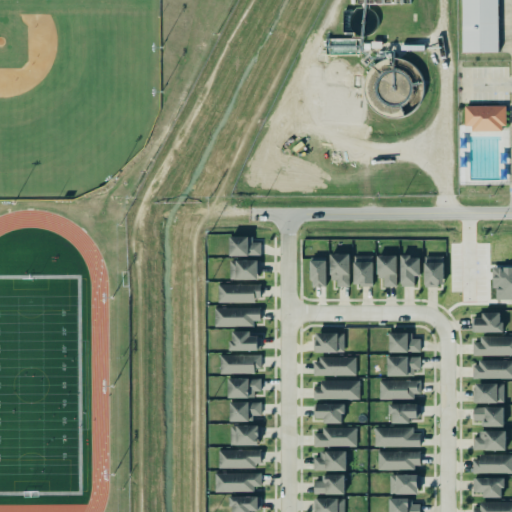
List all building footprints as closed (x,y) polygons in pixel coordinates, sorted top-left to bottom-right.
[(499,52),(498,0),(462,0),(463,53),(499,52)] [(464,106),(464,126),(471,126),(471,131),(501,131),(501,126),(505,126),(505,106),(464,106)] [(228,234),(228,254),(259,254),(259,241),(251,241),(251,235),(247,235),(247,234),(228,234)] [(328,251),(328,272),(329,272),(329,278),(335,278),(335,285),(347,285),(347,272),(348,272),(348,251),(328,251)] [(399,253),(399,282),(400,282),(400,285),(413,285),(413,281),(413,273),(415,273),(415,276),(418,276),(418,273),(419,273),(419,256),(409,256),(409,253),(399,253)] [(372,255),(353,255),(354,285),(373,285),(372,255)] [(377,278),(383,278),(383,286),(396,286),(396,255),(377,255),(377,278)] [(423,255),(423,260),(423,283),(423,286),(436,286),(436,282),(442,282),(442,255),(423,255)] [(229,260),(229,277),(256,277),(256,271),(259,271),(259,259),(256,259),(256,258),(235,258),(235,260),(229,260)] [(311,258),(310,286),(325,286),(326,259),(311,258)] [(499,288),(496,288),(495,268),(511,267),(511,300),(499,300),(499,288)] [(260,284),(218,284),(218,301),(260,302),(260,284)] [(253,326),(253,320),(260,320),(260,308),(214,307),(214,326),(253,326)] [(501,314),(475,313),(474,331),(501,332),(501,314)] [(250,330),(230,330),(230,350),(260,350),(260,336),(250,336),(250,330)] [(418,350),(388,350),(388,331),(406,331),(407,332),(410,332),(410,337),(419,337),(418,350)] [(343,332),(316,333),(316,352),(344,352),(343,332)] [(471,354),(511,354),(511,335),(479,335),(479,341),(472,341),(471,354)] [(219,373),(260,373),(261,355),(220,354),(219,373)] [(386,374),(385,354),(407,354),(407,355),(419,355),(418,368),(413,367),(412,375),(386,374)] [(312,361),(312,374),(355,374),(355,356),(318,356),(318,361),(312,361)] [(511,360),(472,360),(472,378),(511,378),(511,360)] [(226,376),(247,376),(247,377),(259,377),(259,389),(253,389),(253,396),(226,396),(226,376)] [(378,379),(378,398),(388,398),(388,397),(411,397),(412,396),(413,392),(419,392),(419,378),(410,378),(378,379)] [(319,379),(358,379),(358,398),(312,398),(312,385),(319,385),(319,379)] [(503,383),(475,383),(475,402),(503,402),(503,383)] [(229,421),(252,421),(252,415),(260,416),(261,402),(230,402),(229,421)] [(315,402),(343,402),(343,412),(340,412),(340,421),(321,421),(321,416),(315,416),(312,416),(312,403),(315,403),(315,402)] [(410,423),(410,417),(420,417),(419,403),(390,403),(390,423),(410,423)] [(480,419),(472,418),(472,406),(484,406),(484,405),(502,405),(502,424),(480,424),(480,419)] [(229,425),(230,445),(260,445),(260,425),(229,425)] [(312,445),(355,446),(355,427),(321,427),(321,432),(312,432),(312,445)] [(374,428),(374,446),(419,446),(419,428),(374,428)] [(505,430),(479,430),(479,437),(473,437),(473,450),(505,450),(505,430)] [(218,468),(258,468),(259,449),(218,449),(218,468)] [(312,456),(319,456),(319,450),(324,450),(324,449),(345,449),(345,469),(312,469),(312,456)] [(377,469),(418,469),(418,451),(377,451),(377,469)] [(471,472),(471,459),(479,459),(479,454),(511,454),(511,473),(504,473),(504,471),(471,472)] [(214,472),(213,491),(252,491),(252,485),(259,485),(259,472),(214,472)] [(312,492),(316,492),(316,491),(324,492),(342,493),(343,492),(343,473),(324,473),(324,474),(320,474),(320,479),(313,479),(312,492)] [(388,475),(394,474),(394,473),(416,473),(416,474),(419,474),(419,487),(417,487),(417,492),(395,492),(389,492),(388,475)] [(503,497),(503,477),(475,478),(475,492),(483,492),(483,497),(503,497)] [(260,496),(230,496),(230,511),(252,511),(260,511),(260,496)] [(316,511),(343,511),(343,498),(316,498),(316,511)] [(389,511),(419,511),(419,504),(412,503),(412,498),(389,498),(389,511)] [(511,511),(511,501),(479,501),(479,507),(472,507),(472,511),(511,511)]
